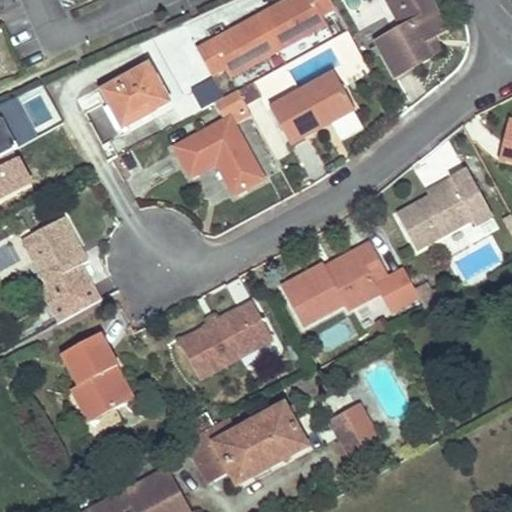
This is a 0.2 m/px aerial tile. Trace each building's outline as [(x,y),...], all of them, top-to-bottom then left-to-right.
[(327,25),(322,16),(335,9),(330,0),(290,0),(259,18),(278,52),(327,25)] [(429,0),(405,0),(392,7),(397,16),(404,12),(411,25),(404,29),(378,43),(397,78),(431,61),(428,57),(422,45),(432,40),(447,32),(429,0)] [(404,12),(397,16),(404,29),(411,25),(404,12)] [(278,52),(259,18),(197,51),(211,78),(225,70),(229,79),(278,52)] [(438,52),(432,40),(422,45),(428,57),(438,52)] [(149,67),(99,93),(108,110),(113,108),(126,132),(171,108),(149,67)] [(335,74),(271,109),(292,147),(324,129),(321,122),(352,105),(335,74)] [(263,101),(254,85),(239,92),(247,109),(263,101)] [(217,104),(225,119),(233,115),(238,125),(252,118),(247,109),(239,92),(217,104)] [(155,119),(163,133),(198,115),(190,101),(155,119)] [(352,105),(321,122),(324,129),(356,111),(352,105)] [(113,108),(108,110),(121,135),(126,132),(113,108)] [(230,119),(175,149),(192,179),(217,166),(234,197),(264,181),(230,119)] [(511,121),(507,120),(498,161),(511,164),(511,121)] [(1,121),(0,121),(0,156),(16,148),(1,121)] [(138,169),(129,152),(120,157),(129,174),(138,169)] [(0,205),(32,188),(13,154),(0,160),(0,205)] [(471,170),(477,189),(491,185),(485,165),(471,170)] [(417,251),(471,220),(475,227),(492,217),(465,170),(448,179),(452,185),(428,198),(396,216),(417,251)] [(448,179),(424,193),(428,198),(452,185),(448,179)] [(511,239),(511,216),(502,222),(511,239)] [(65,219),(22,242),(31,260),(45,285),(38,289),(50,310),(92,287),(82,268),(89,264),(81,248),(77,251),(68,236),(73,233),(65,219)] [(73,233),(68,236),(77,251),(81,248),(73,233)] [(371,243),(361,249),(365,256),(329,276),(325,268),(323,265),(282,288),(304,330),(346,307),(350,314),(381,296),(376,286),(373,281),(386,273),(371,243)] [(365,256),(361,249),(325,268),(329,276),(365,256)] [(45,285),(31,260),(19,267),(33,292),(38,289),(45,285)] [(386,273),(373,281),(376,286),(389,278),(386,273)] [(428,283),(415,290),(427,311),(449,299),(442,287),(433,292),(428,283)] [(58,325),(101,302),(92,287),(50,310),(58,325)] [(210,326),(180,342),(201,380),(272,341),(251,304),(217,322),(210,326)] [(214,317),(207,321),(210,326),(217,322),(214,317)] [(102,337),(62,357),(79,388),(72,392),(89,425),(129,404),(111,372),(116,370),(119,369),(102,337)] [(116,370),(111,372),(129,404),(134,401),(116,370)] [(285,462),(310,448),(293,419),(299,415),(295,406),(289,410),(287,405),(265,417),(261,411),(259,413),(285,462)] [(358,407),(333,421),(352,457),(378,442),(358,407)] [(192,440),(185,443),(197,465),(220,453),(230,473),(239,488),(285,462),(259,413),(253,416),(256,422),(237,433),(230,419),(192,440)] [(220,453),(197,465),(208,485),(230,473),(220,453)] [(190,511),(168,470),(90,511),(190,511)]
